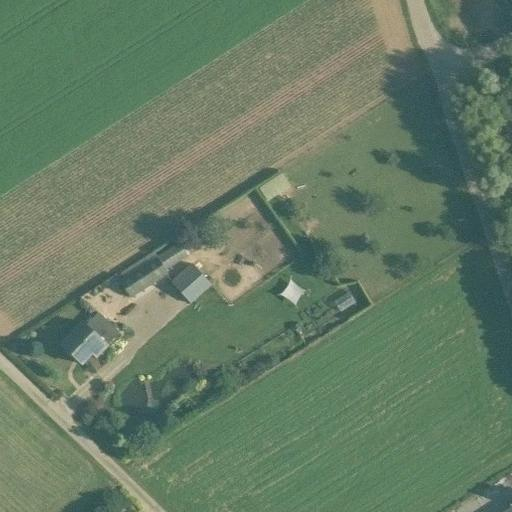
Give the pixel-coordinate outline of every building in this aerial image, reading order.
[(283,173),(261,187),(268,199),(291,186),(283,173)] [(187,257),(178,244),(159,256),(167,270),(187,257)] [(168,275),(156,257),(119,280),(130,299),(168,275)] [(191,304),(212,285),(193,264),(172,283),(191,304)] [(98,313),(87,325),(83,322),(62,345),(82,364),(92,354),(97,358),(120,333),(98,313)]
